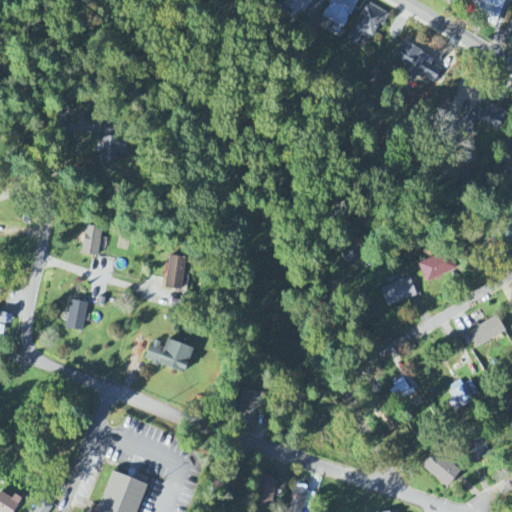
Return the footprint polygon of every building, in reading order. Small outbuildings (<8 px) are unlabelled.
[(340,31),(358,1),(357,0),(326,0),(325,2),(328,4),(319,18),(340,31)] [(495,24),(503,0),(474,0),(469,14),(495,24)] [(389,14),(366,3),(347,41),(357,46),(363,35),(372,39),(378,26),(383,28),(389,14)] [(394,62),(433,84),(440,71),(431,65),(434,60),(404,43),(394,62)] [(477,123),(496,132),(505,113),(488,104),(484,114),(468,106),(459,126),(472,132),(477,123)] [(115,165),(116,156),(123,157),(125,140),(114,139),(116,123),(103,122),(98,163),(115,165)] [(500,253),(511,247),(511,227),(492,237),(500,253)] [(82,256),(98,258),(101,230),(84,228),(82,256)] [(343,262),(353,262),(353,253),(342,253),(343,262)] [(456,272),(452,260),(444,263),(442,257),(418,265),(424,283),(456,272)] [(184,260),(168,258),(164,290),(180,292),(184,260)] [(380,290),(386,308),(415,297),(408,279),(380,290)] [(85,304),(69,302),(66,331),(82,333),(85,304)] [(0,325),(9,327),(11,316),(0,314),(0,325)] [(505,334),(496,317),(466,333),(475,350),(505,334)] [(191,350),(163,341),(162,346),(149,342),(143,361),(151,363),(150,365),(183,375),(191,350)] [(387,387),(394,404),(411,397),(405,381),(387,387)] [(462,387),(460,384),(446,393),(457,411),(479,398),(470,382),(462,387)] [(255,411),(260,412),(263,395),(243,392),(237,426),(253,429),(255,411)] [(399,426),(383,402),(372,410),(388,434),(399,426)] [(474,465),(490,454),(480,441),(464,452),(474,465)] [(420,469),(447,489),(458,472),(432,453),(420,469)] [(96,511),(113,470),(148,483),(136,511),(96,511)] [(275,480),(257,478),(254,509),(272,510),(275,480)] [(297,511),(309,511),(313,492),(294,488),(289,510),(297,511)] [(13,511),(20,499),(13,496),(11,499),(0,494),(0,511),(13,511)] [(49,511),(52,507),(41,500),(33,511),(49,511)]
